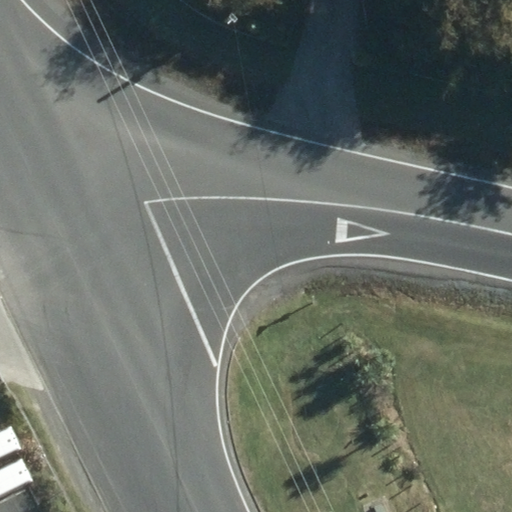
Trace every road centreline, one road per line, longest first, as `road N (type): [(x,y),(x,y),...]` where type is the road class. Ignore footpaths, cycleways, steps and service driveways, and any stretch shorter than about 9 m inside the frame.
road 1 (tertiary): [(49,216),(110,191),(196,183),(335,196),(511,238)]
road 2 (tertiary): [(49,216),(195,511)]
